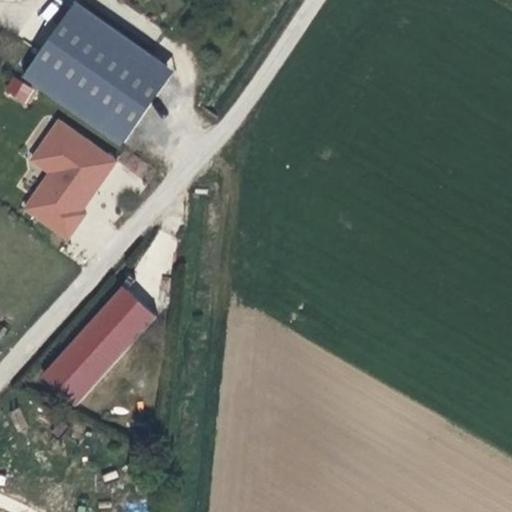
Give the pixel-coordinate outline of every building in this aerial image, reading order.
[(80,5),(27,80),(99,131),(153,56),(80,5)] [(177,73),(153,56),(99,131),(123,148),(177,73)] [(2,92),(24,106),(34,89),(12,76),(2,92)] [(118,160),(58,120),(30,161),(47,173),(22,210),(68,242),(86,215),(83,213),(118,160)] [(168,262),(178,239),(157,230),(147,253),(168,262)] [(74,407),(154,317),(122,288),(41,378),(74,407)]
